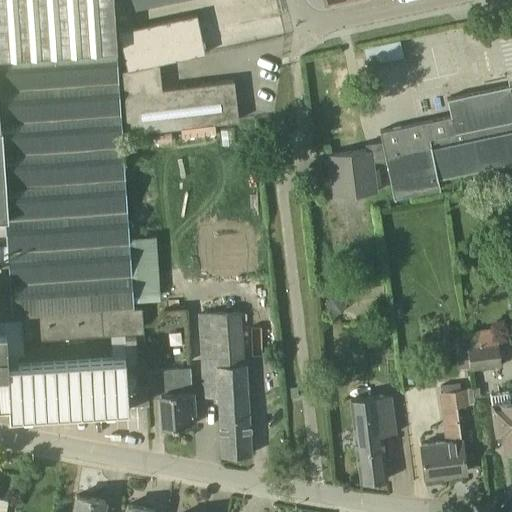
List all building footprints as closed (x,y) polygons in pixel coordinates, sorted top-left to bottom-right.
[(0,402),(8,402),(9,414),(22,413),(24,415),(32,415),(34,413),(105,408),(106,410),(114,410),(116,407),(128,406),(128,405),(129,405),(128,388),(127,388),(125,364),(137,363),(136,338),(126,339),(125,334),(144,333),(142,308),(134,308),(113,10),(117,9),(116,0),(0,0),(0,217),(5,218),(8,261),(0,261),(0,402)] [(116,0),(117,9),(166,0),(116,0)] [(197,14),(173,18),(119,30),(127,69),(127,70),(158,61),(204,52),(197,14)] [(370,62),(403,54),(400,39),(366,47),(370,62)] [(127,69),(121,70),(127,133),(239,119),(234,79),(162,88),(158,61),(127,70),(127,69)] [(511,84),(446,97),(449,116),(422,122),(434,178),(437,177),(511,162),(511,84)] [(214,122),(180,126),(182,139),(216,135),(214,122)] [(380,131),(383,147),(366,147),(366,149),(329,153),(334,196),(376,191),(372,160),(386,161),(394,197),(440,187),(437,177),(434,178),(422,122),(380,131)] [(171,131),(155,133),(156,142),(172,140),(171,131)] [(142,149),(143,135),(129,135),(128,154),(137,154),(138,149),(142,149)] [(334,316),(347,306),(338,293),(324,303),(334,316)] [(251,454),(246,363),(243,363),(240,311),(199,314),(204,396),(219,395),(222,455),(251,454)] [(470,366),(500,362),(495,327),(468,331),(470,345),(467,346),(468,347),(470,366)] [(468,347),(456,348),(459,367),(470,366),(468,347)] [(149,397),(161,396),(163,427),(177,426),(177,425),(194,424),(191,366),(147,370),(148,387),(149,397)] [(441,385),(442,392),(461,390),(460,383),(441,385)] [(130,405),(149,403),(149,397),(148,387),(129,388),(130,405)] [(459,404),(472,403),(470,389),(461,390),(442,392),(441,392),(447,440),(421,444),(425,476),(466,471),(459,404)] [(511,390),(490,394),(497,439),(503,437),(504,442),(506,442),(509,445),(510,447),(511,446),(511,390)] [(391,395),(385,395),(350,398),(361,481),(386,479),(382,434),(395,433),(391,395)] [(103,511),(105,500),(77,495),(73,511),(103,511)]
